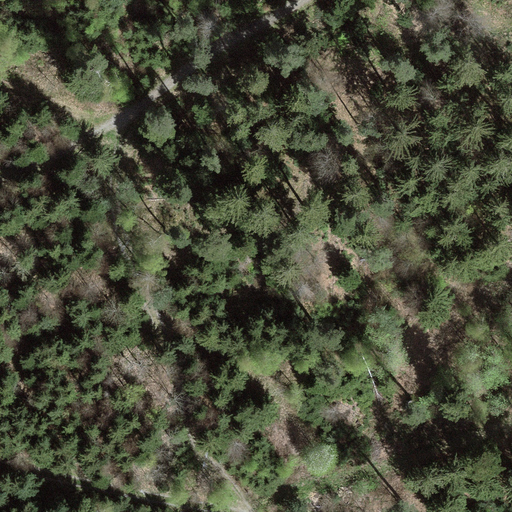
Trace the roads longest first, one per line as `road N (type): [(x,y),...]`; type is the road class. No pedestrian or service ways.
road 1 (track): [(128,116),(114,182),(127,248),(204,457),(249,511)]
road 2 (track): [(219,511),(0,464)]
road 3 (track): [(301,0),(128,116)]
road 4 (track): [(128,116),(0,183)]
